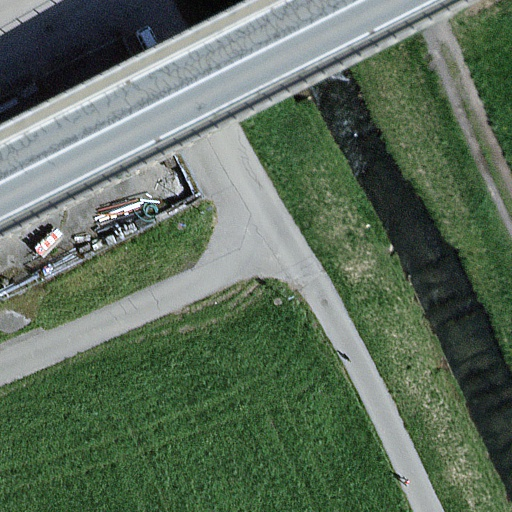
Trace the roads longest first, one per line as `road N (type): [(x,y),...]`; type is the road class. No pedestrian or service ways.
road 1 (primary): [(361,0),(0,183)]
road 2 (unclassified): [(0,368),(286,247)]
road 3 (unclassified): [(286,247),(314,282),(427,511)]
road 4 (unclassified): [(143,0),(286,247)]
road 5 (track): [(419,0),(511,210)]
